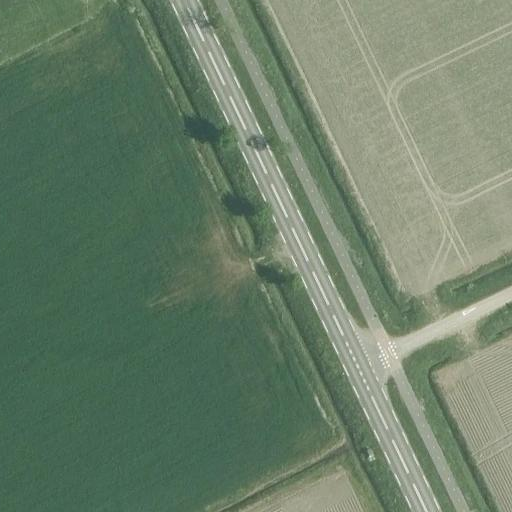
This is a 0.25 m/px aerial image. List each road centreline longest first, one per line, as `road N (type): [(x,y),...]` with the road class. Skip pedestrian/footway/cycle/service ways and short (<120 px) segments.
road 1 (secondary): [(357,367),(175,0)]
road 2 (unclassified): [(357,367),(511,292)]
road 3 (secondary): [(426,511),(357,367)]
